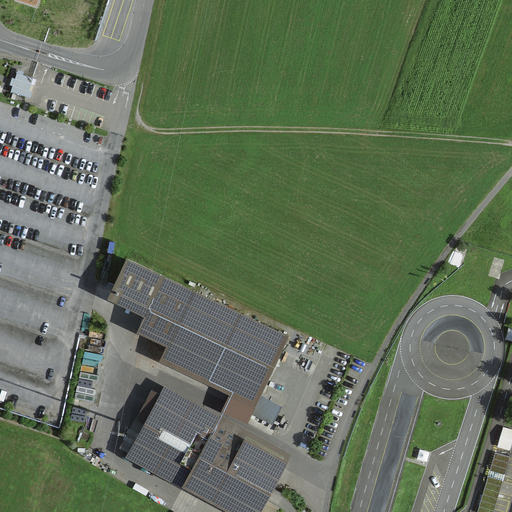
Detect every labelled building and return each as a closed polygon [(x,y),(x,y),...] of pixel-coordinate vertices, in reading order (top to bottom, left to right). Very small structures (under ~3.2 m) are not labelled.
[(16,69),(11,91),(31,95),(35,74),(16,69)] [(255,401),(290,329),(127,251),(107,291),(144,310),(136,326),(167,341),(160,355),(255,401)] [(260,511),(291,454),(165,386),(128,455),(234,511),(260,511)] [(511,426),(505,424),(498,444),(511,449),(511,446),(511,426)] [(495,450),(478,511),(494,511),(510,454),(495,450)]
